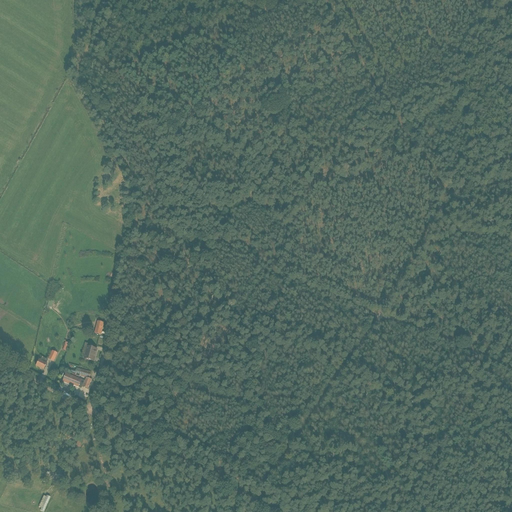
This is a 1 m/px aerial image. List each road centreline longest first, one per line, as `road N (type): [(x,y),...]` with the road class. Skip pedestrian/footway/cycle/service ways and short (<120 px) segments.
road 1 (track): [(118,427),(250,499)]
road 2 (unclassified): [(118,427),(0,361)]
